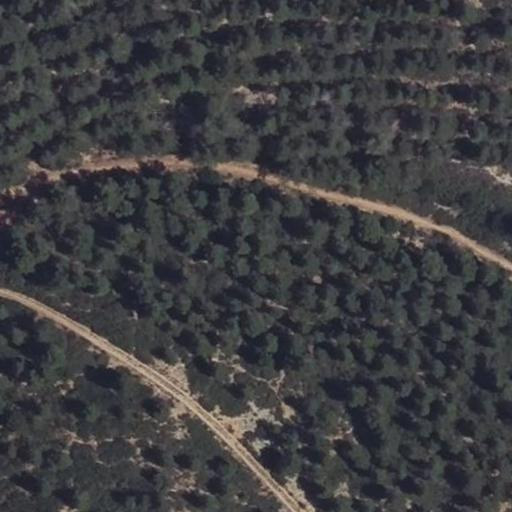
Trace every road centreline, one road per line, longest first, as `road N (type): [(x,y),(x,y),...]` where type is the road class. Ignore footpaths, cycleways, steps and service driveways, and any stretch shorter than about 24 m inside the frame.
road 1 (track): [(0,199),(49,167),(109,158),(232,168),(511,262)]
road 2 (track): [(307,511),(197,403),(91,337),(0,294)]
